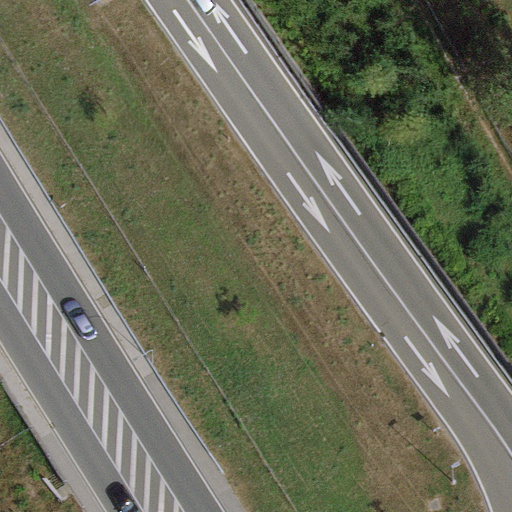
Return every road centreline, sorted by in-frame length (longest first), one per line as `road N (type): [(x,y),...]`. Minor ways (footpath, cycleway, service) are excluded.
road 1 (motorway): [(511,462),(185,0)]
road 2 (secondary): [(0,243),(161,511)]
